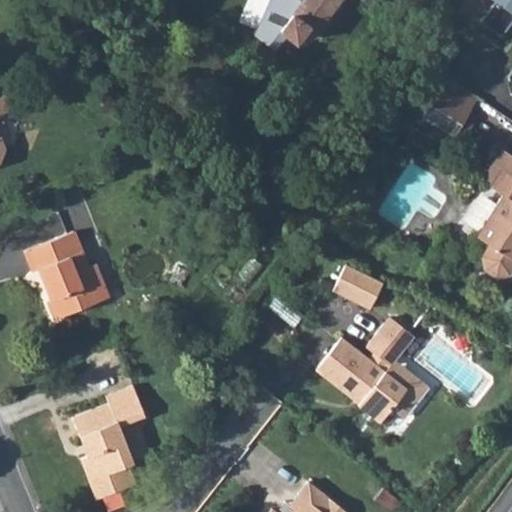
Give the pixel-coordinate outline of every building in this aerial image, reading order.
[(301,0),(280,28),(296,40),(308,25),(315,30),(338,0),(301,0)] [(500,38),(511,21),(511,0),(490,0),(494,3),(479,23),(500,38)] [(413,38),(404,51),(415,59),(426,65),(438,73),(454,48),(421,27),(413,38)] [(417,113),(451,136),(468,111),(433,88),(417,113)] [(0,154),(4,146),(0,136),(0,110),(10,106),(4,91),(0,92),(0,154)] [(511,156),(503,150),(500,155),(511,163),(511,156)] [(502,169),(490,187),(502,196),(477,235),(488,243),(480,255),(483,267),(497,277),(510,275),(511,271),(511,163),(500,155),(494,164),(502,169)] [(494,164),(483,182),(490,187),(502,169),(494,164)] [(98,299),(85,265),(71,229),(23,247),(31,269),(42,264),(54,296),(47,298),(53,315),(98,299)] [(384,281),(347,262),(334,288),(371,306),(384,281)] [(340,337),(315,368),(349,397),(351,394),(359,400),(356,405),(377,423),(388,409),(404,390),(383,372),(387,367),(390,369),(395,363),(403,352),(378,331),(364,347),(371,353),(366,359),(340,337)] [(388,409),(400,419),(425,388),(414,379),(395,363),(390,369),(387,367),(383,372),(404,390),(388,409)] [(103,399),(68,413),(83,451),(76,454),(92,495),(129,481),(122,463),(128,460),(114,422),(139,412),(127,382),(101,393),(103,399)] [(334,511),(338,508),(303,481),(284,504),(290,509),(286,511),(271,511),(266,508),(263,511),(334,511)]
